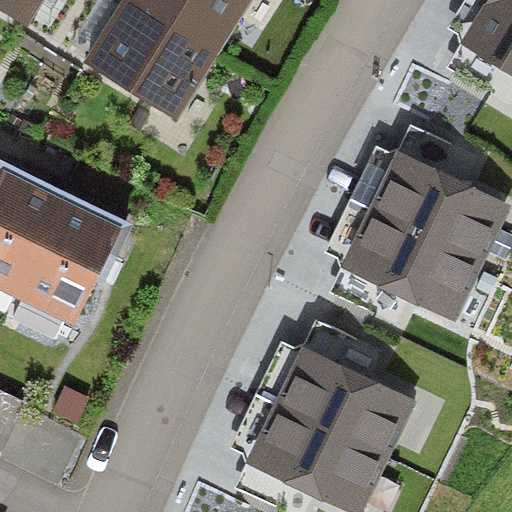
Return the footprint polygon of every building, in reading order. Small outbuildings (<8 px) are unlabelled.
[(44,0),(0,0),(0,8),(29,26),(34,17),(44,0)] [(49,26),(65,0),(44,0),(34,17),(49,26)] [(90,52),(119,5),(110,0),(98,0),(73,41),(90,52)] [(177,121),(217,58),(123,0),(121,0),(119,5),(90,52),(83,62),(177,121)] [(123,0),(217,58),(253,0),(123,0)] [(458,34),(460,43),(486,0),(465,0),(448,29),(458,34)] [(511,75),(511,0),(486,0),(460,43),(511,75)] [(369,209),(398,150),(389,151),(377,146),(351,201),(369,209)] [(398,150),(369,209),(483,265),(511,206),(398,150)] [(0,289),(14,296),(62,198),(3,169),(0,175),(0,289)] [(62,198),(14,296),(23,300),(64,320),(73,325),(121,227),(62,198)] [(337,257),(341,266),(369,209),(351,201),(326,252),(337,257)] [(455,322),(483,265),(369,209),(341,266),(455,322)] [(14,296),(0,289),(0,309),(6,312),(14,296)] [(64,320),(23,300),(14,318),(56,338),(64,320)] [(255,394),(275,405),(304,346),(294,348),(283,342),(255,394)] [(304,346),(275,405),(388,460),(417,401),(304,346)] [(90,397),(65,386),(54,411),(78,422),(90,397)] [(0,453),(26,401),(0,388),(0,453)] [(246,463),(275,405),(255,394),(232,447),(244,454),(246,463)] [(347,511),(362,511),(388,460),(275,405),(246,463),(347,511)]
